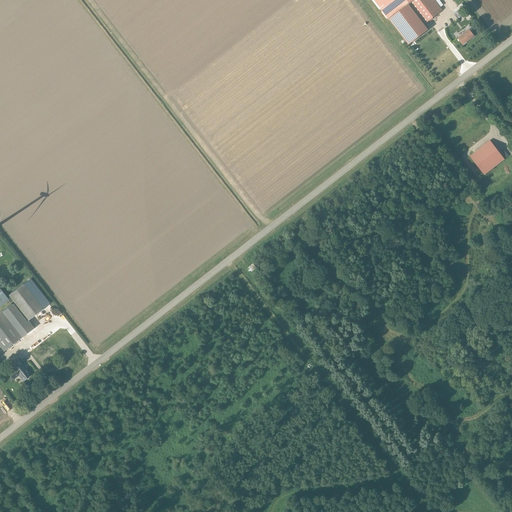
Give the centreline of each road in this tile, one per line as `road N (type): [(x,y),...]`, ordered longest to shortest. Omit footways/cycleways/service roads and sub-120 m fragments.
road 1 (unclassified): [(0,438),(511,39)]
road 2 (track): [(308,362),(227,261)]
